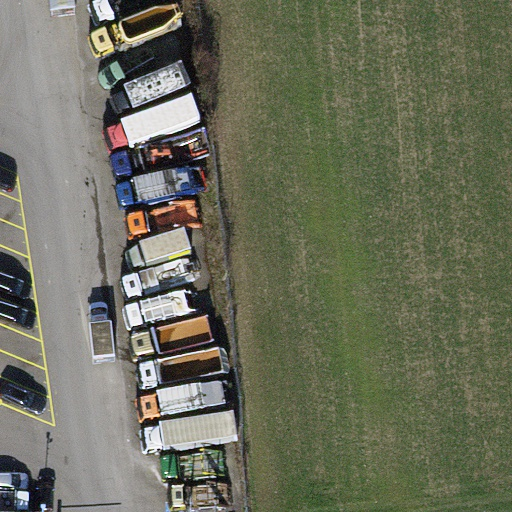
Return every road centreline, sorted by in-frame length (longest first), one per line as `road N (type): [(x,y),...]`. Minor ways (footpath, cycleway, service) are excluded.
road 1 (unknown): [(106,511),(82,336),(42,192)]
road 2 (unknown): [(42,192),(26,0)]
